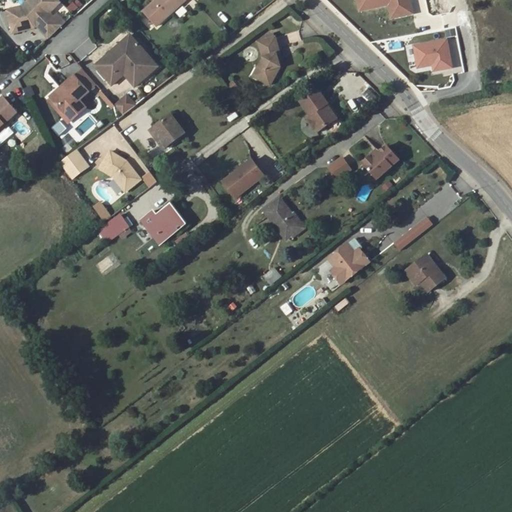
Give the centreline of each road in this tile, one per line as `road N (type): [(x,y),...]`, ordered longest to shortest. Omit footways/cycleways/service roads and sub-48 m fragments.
road 1 (tertiary): [(511,226),(310,0)]
road 2 (unknown): [(346,36),(185,160),(184,176),(211,223)]
road 3 (unknown): [(80,147),(301,0)]
